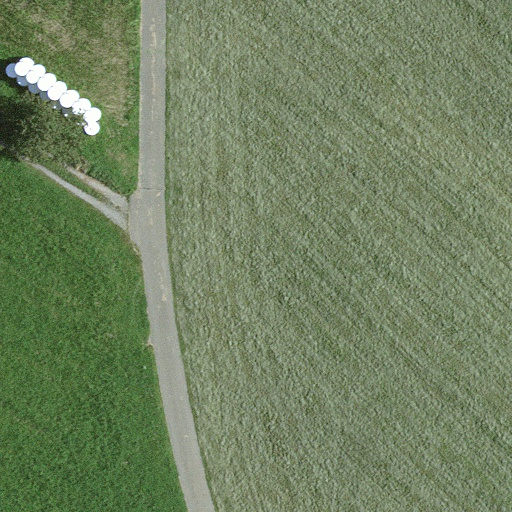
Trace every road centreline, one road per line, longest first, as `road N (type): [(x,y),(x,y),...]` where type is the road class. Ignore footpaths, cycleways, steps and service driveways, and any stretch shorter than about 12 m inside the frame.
road 1 (track): [(203,511),(171,368),(155,228),(153,0)]
road 2 (track): [(155,228),(0,125)]
